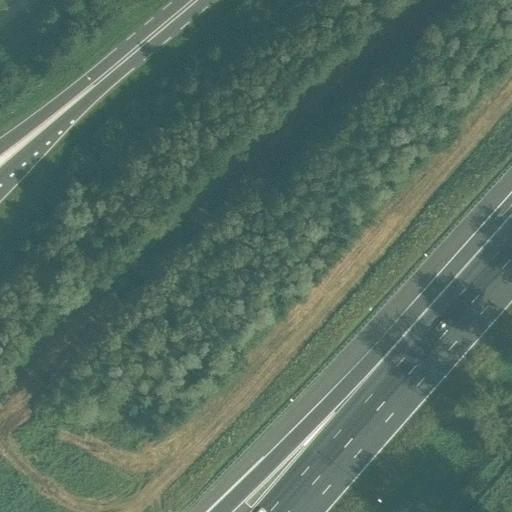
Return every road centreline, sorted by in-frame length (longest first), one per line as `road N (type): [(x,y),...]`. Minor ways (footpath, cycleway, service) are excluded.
road 1 (motorway): [(511,249),(220,511)]
road 2 (motorway): [(511,256),(287,511)]
road 3 (primary): [(194,0),(93,84)]
road 4 (primary): [(0,175),(93,84)]
